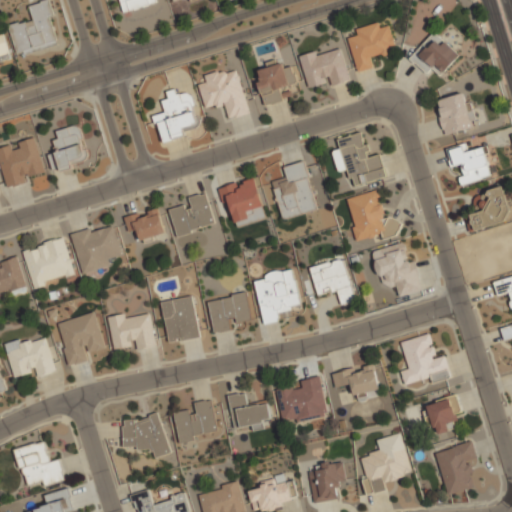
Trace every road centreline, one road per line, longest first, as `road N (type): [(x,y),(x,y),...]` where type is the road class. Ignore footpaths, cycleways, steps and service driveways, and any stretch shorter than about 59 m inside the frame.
road 1 (residential): [(0,224),(370,107),(392,108),(403,119),(511,468),(508,511),(77,398)]
road 2 (residential): [(0,428),(110,388),(352,336),(461,301)]
road 3 (residential): [(0,111),(356,0)]
road 4 (residential): [(287,0),(0,90)]
road 5 (residential): [(71,0),(130,184)]
road 6 (residential): [(149,178),(93,0)]
